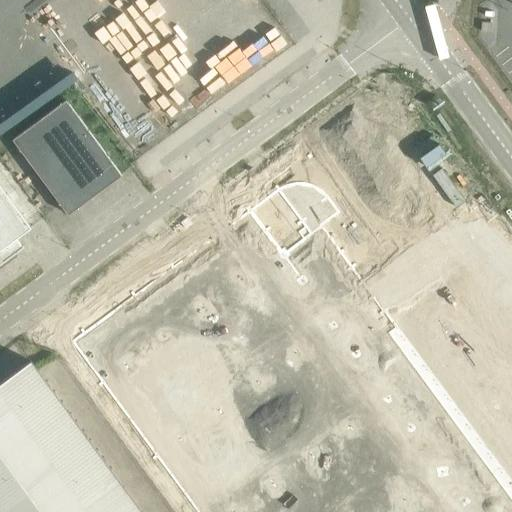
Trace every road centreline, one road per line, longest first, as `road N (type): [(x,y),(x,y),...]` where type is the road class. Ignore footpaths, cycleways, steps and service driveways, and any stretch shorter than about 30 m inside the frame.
road 1 (unclassified): [(0,321),(410,18)]
road 2 (unclassified): [(511,156),(410,18)]
